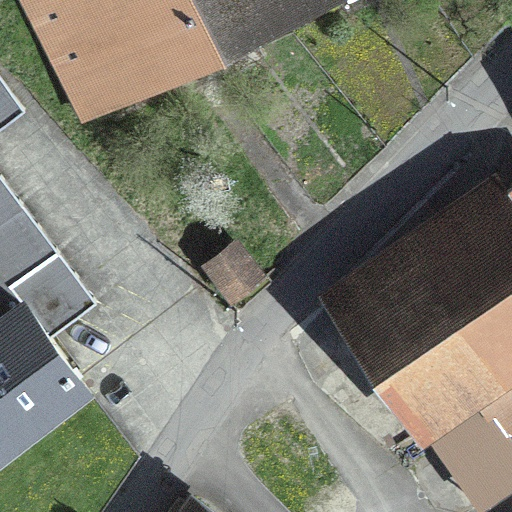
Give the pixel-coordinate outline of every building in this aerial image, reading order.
[(116,94),(197,58),(169,0),(22,0),(81,113),(116,94)] [(169,0),(197,58),(326,0),(169,0)] [(0,438),(80,377),(48,336),(96,299),(0,173),(0,126),(24,108),(0,77),(0,438)] [(511,186),(339,305),(422,426),(478,388),(504,426),(511,419),(511,186)] [(233,297),(261,276),(237,246),(209,267),(233,297)] [(213,511),(190,495),(177,511),(213,511)]
